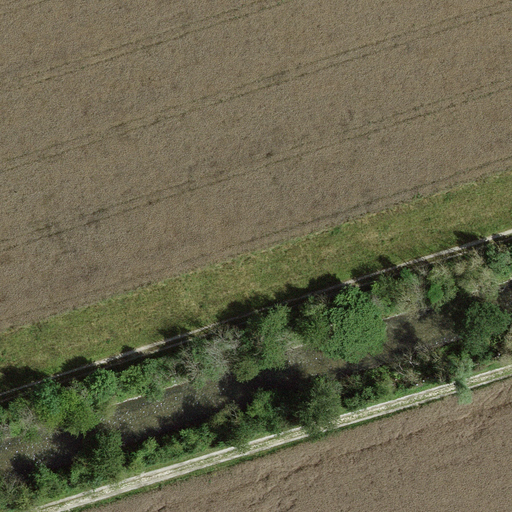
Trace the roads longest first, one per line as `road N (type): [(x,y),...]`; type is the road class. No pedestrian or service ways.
road 1 (track): [(0,396),(511,233)]
road 2 (track): [(511,372),(75,511)]
